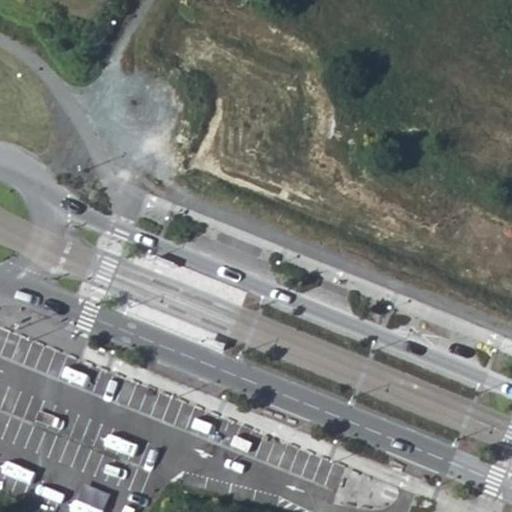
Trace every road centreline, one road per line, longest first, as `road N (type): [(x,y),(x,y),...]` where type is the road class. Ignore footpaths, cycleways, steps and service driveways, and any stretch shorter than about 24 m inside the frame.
road 1 (primary): [(9,282),(511,491)]
road 2 (primary): [(511,392),(48,204)]
